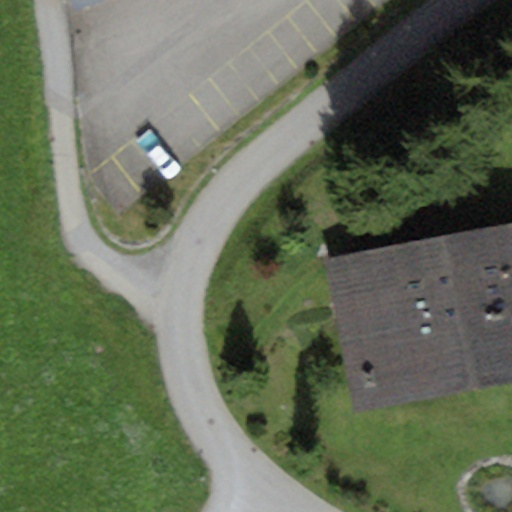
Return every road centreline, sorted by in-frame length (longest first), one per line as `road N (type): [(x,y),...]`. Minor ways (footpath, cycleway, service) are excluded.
road 1 (residential): [(178,305),(213,219),(246,179),(464,0)]
road 2 (residential): [(48,0),(81,243),(99,265),(178,305)]
road 3 (residential): [(178,305),(189,367),(221,441),(260,493),(292,511)]
